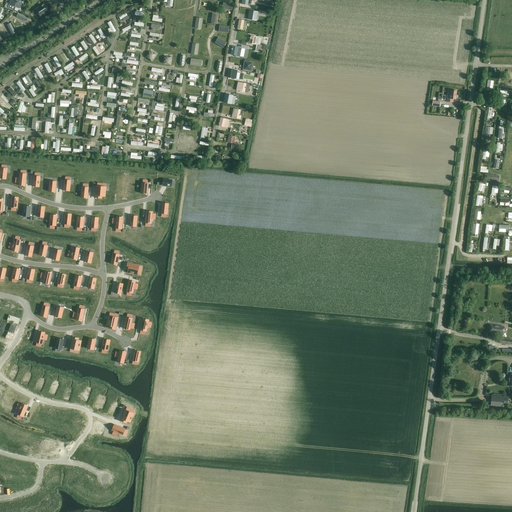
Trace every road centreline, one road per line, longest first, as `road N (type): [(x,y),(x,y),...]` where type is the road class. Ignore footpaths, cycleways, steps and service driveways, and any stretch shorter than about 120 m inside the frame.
road 1 (unclassified): [(413,511),(484,0)]
road 2 (unknown): [(171,151),(187,153),(193,140),(213,13)]
